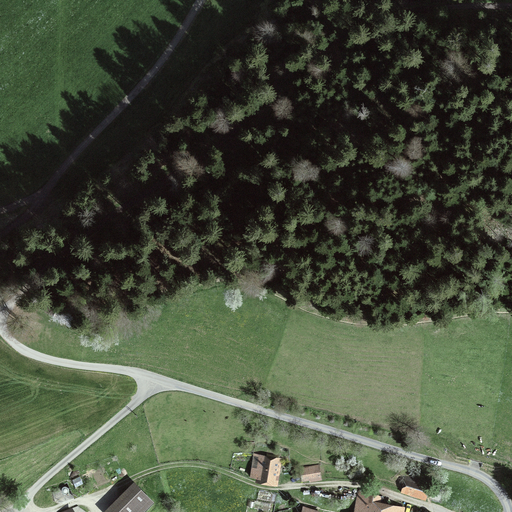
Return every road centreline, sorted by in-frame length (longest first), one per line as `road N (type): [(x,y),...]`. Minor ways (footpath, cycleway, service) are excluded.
road 1 (track): [(511,2),(437,1),(357,32),(52,260),(0,310)]
road 2 (track): [(507,511),(495,486),(478,475),(159,372),(51,357),(0,326)]
road 3 (track): [(32,511),(182,462),(209,463),(268,487),(364,485),(444,511)]
road 4 (track): [(0,238),(52,188),(200,0)]
road 5 (track): [(17,511),(121,420),(159,372)]
road 6 (track): [(17,323),(86,333),(185,288)]
road 7 (track): [(344,208),(511,218)]
